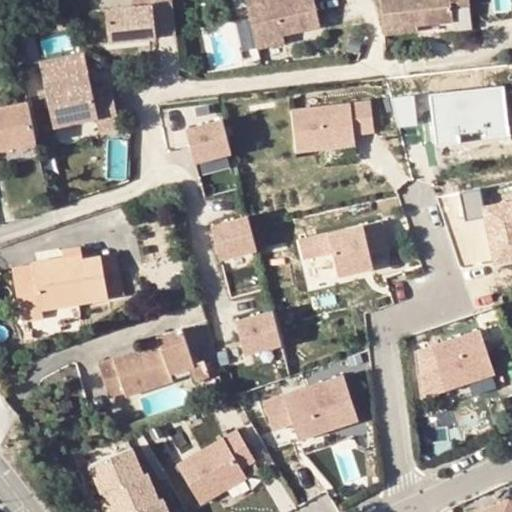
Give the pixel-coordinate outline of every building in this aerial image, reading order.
[(103,40),(171,33),(167,0),(125,0),(126,4),(100,7),(103,40)] [(252,45),(250,35),(279,30),(314,25),(309,0),(243,0),(246,17),(235,19),(239,47),(252,45)] [(375,0),(374,31),(410,26),(410,20),(409,16),(418,14),(419,19),(445,16),(443,2),(461,0),(375,0)] [(250,35),(252,45),(281,39),(279,30),(250,35)] [(66,54),(34,61),(50,127),(91,117),(95,132),(116,127),(106,84),(88,88),(82,62),(66,54)] [(396,96),(401,124),(425,120),(420,92),(396,96)] [(361,128),(357,98),(279,108),(284,149),(343,142),(341,131),(361,128)] [(0,152),(35,146),(28,107),(0,111),(0,152)] [(223,152),(213,120),(176,130),(186,163),(223,152)] [(487,216),(497,260),(511,257),(511,200),(485,207),(481,187),(460,192),(466,220),(487,216)] [(252,248),(242,216),(205,227),(215,259),(252,248)] [(389,249),(382,220),(302,240),(306,257),(335,250),(341,275),(375,266),(372,253),(389,249)] [(66,256),(83,253),(81,244),(64,247),(66,256)] [(108,296),(101,255),(84,258),(83,253),(66,256),(33,261),(35,268),(14,272),(23,319),(43,315),(42,307),(108,296)] [(101,255),(108,296),(122,294),(115,253),(101,255)] [(280,343),(270,310),(233,321),(243,354),(280,343)] [(171,370),(190,363),(194,362),(182,327),(158,335),(160,341),(98,362),(111,399),(173,378),(171,370)] [(481,329),(431,346),(446,389),(496,373),(481,329)] [(210,374),(205,358),(194,362),(190,363),(196,379),(210,374)] [(344,374),(264,401),(274,429),(288,424),(285,414),(290,412),(294,422),(299,439),(359,419),(344,374)] [(257,458),(240,429),(180,464),(202,502),(249,475),(244,466),(257,458)] [(131,447),(90,464),(102,492),(104,491),(113,511),(170,511),(165,498),(162,499),(150,471),(143,474),(131,447)] [(477,511),(511,511),(511,503),(509,498),(477,511)]
